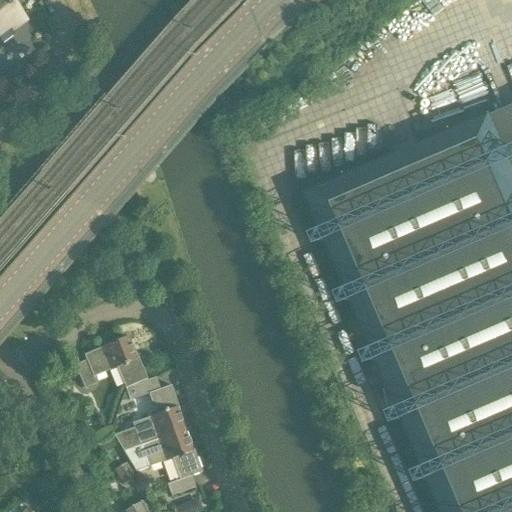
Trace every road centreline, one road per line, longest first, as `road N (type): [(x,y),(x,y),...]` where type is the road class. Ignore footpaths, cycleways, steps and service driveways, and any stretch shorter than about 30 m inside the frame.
road 1 (tertiary): [(0,309),(194,84),(282,0)]
road 2 (residential): [(238,511),(169,322),(149,310),(113,309),(11,359)]
road 3 (residential): [(101,511),(11,359)]
road 4 (residential): [(0,138),(67,64),(54,0)]
